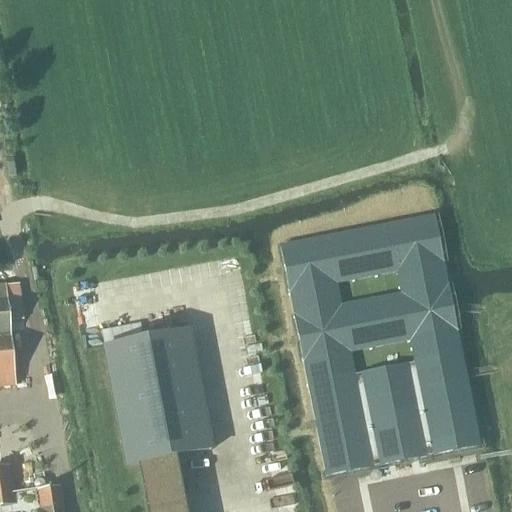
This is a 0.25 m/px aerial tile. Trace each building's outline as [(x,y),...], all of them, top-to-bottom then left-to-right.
[(327,479),(389,466),(396,465),(412,462),(419,460),(481,448),(435,217),(281,248),(327,479)] [(0,336),(12,335),(10,323),(24,322),(21,286),(0,288),(0,336)] [(145,322),(100,330),(127,469),(142,466),(150,511),(187,511),(177,459),(214,452),(191,333),(148,341),(145,322)] [(12,335),(0,336),(0,388),(17,387),(12,335)] [(0,510),(18,507),(12,467),(0,469),(0,510)] [(41,511),(65,511),(61,488),(39,492),(41,511)]
